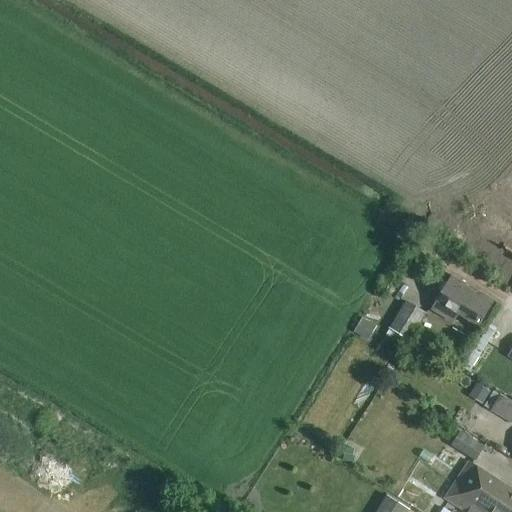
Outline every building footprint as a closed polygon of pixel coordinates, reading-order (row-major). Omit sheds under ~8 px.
[(478,299),(465,291),(467,288),(453,279),(432,314),(455,327),(459,319),(480,331),(496,305),(480,295),(478,299)] [(408,299),(385,335),(404,348),(428,312),(408,299)] [(364,319),(356,333),(366,339),(374,326),(364,319)] [(327,352),(342,335),(331,326),(317,343),(327,352)] [(475,378),(497,341),(484,333),(461,369),(475,378)] [(462,373),(457,381),(463,385),(468,377),(462,373)] [(469,394),(484,403),(492,390),(477,381),(469,394)] [(327,398),(339,401),(343,388),(331,384),(327,398)] [(511,402),(501,396),(491,412),(511,424),(511,402)] [(475,463),(484,448),(461,433),(451,447),(475,463)] [(344,450),(343,462),(352,463),(354,450),(344,450)] [(511,465),(493,457),(488,469),(511,479),(511,465)] [(511,511),(511,490),(469,463),(445,498),(466,511),(511,511)] [(376,511),(407,511),(409,510),(387,496),(376,511)] [(257,497),(249,511),(251,511),(265,511),(270,505),(257,497)]
